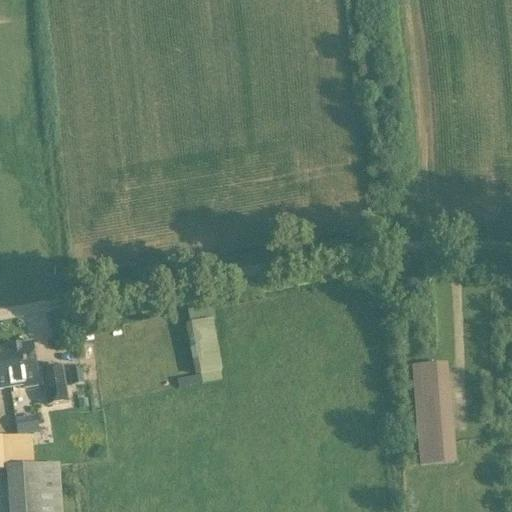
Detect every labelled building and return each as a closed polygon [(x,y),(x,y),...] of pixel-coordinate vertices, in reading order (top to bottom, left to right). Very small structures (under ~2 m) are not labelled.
[(214,322),(212,310),(186,314),(188,327),(191,326),(199,377),(200,377),(202,386),(221,382),(220,374),(211,322),(214,322)] [(3,351),(9,391),(24,388),(24,390),(39,388),(38,385),(44,384),(48,407),(68,403),(61,368),(41,372),(42,372),(36,373),(31,346),(3,351)] [(0,392),(9,391),(3,351),(0,351),(0,392)] [(454,466),(445,367),(412,370),(420,469),(454,466)] [(36,435),(36,412),(16,413),(17,436),(36,435)] [(24,445),(24,438),(0,439),(0,473),(4,474),(6,511),(62,511),(59,465),(33,467),(30,445),(24,445)]
